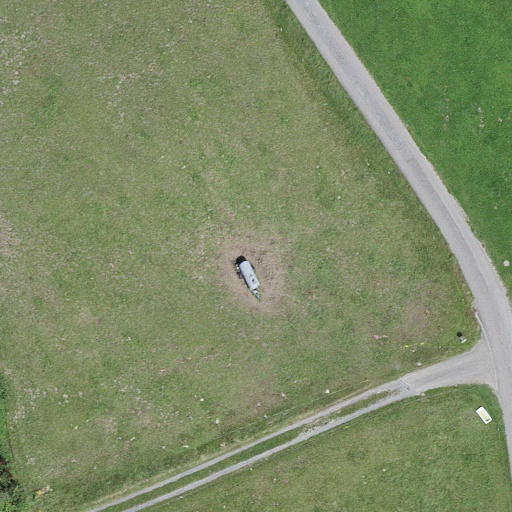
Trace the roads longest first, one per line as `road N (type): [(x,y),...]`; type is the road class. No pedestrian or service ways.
road 1 (track): [(511,358),(92,511)]
road 2 (track): [(511,363),(486,283),(293,0)]
